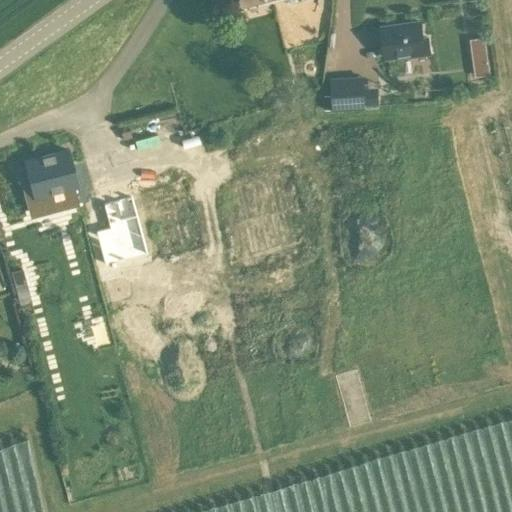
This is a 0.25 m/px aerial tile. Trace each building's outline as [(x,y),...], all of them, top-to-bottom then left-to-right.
[(320,5),(318,0),(242,0),(244,3),(246,3),(259,54),(282,48),(270,0),(296,0),(299,10),(320,5)] [(424,37),(421,21),(382,26),(386,56),(409,53),(409,54),(431,51),(429,36),(424,37)] [(471,40),(473,51),(485,50),(484,38),(471,40)] [(363,77),(331,79),(333,108),(365,106),(363,77)] [(235,157),(241,184),(284,174),(278,147),(235,157)] [(26,164),(16,167),(19,181),(24,179),(32,210),(60,202),(61,208),(77,204),(73,186),(74,186),(76,185),(67,149),(25,160),(26,164)] [(297,286),(285,230),(273,233),(264,192),(211,204),(233,300),(297,286)] [(132,195),(88,206),(104,265),(147,253),(142,234),(139,221),(132,195)] [(10,271),(15,288),(27,285),(22,268),(10,271)] [(219,326),(205,271),(108,294),(121,349),(219,326)]
